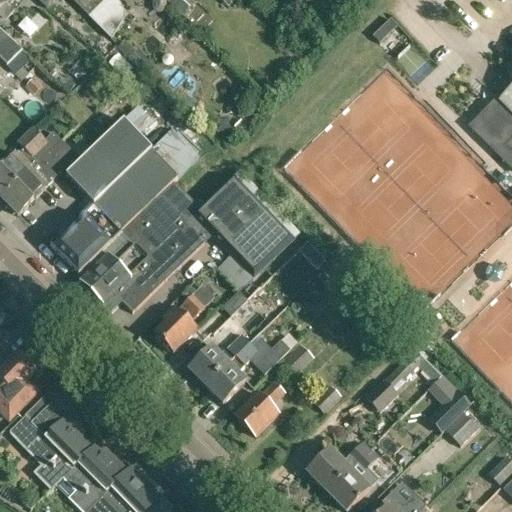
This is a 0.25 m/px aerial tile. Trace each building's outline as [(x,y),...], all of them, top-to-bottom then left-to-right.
[(69,0),(88,19),(107,0),(69,0)] [(202,33),(190,42),(214,74),(226,65),(202,33)] [(0,63),(6,69),(21,54),(0,34),(0,63)] [(104,62),(118,48),(111,41),(97,54),(104,62)] [(146,66),(134,55),(124,44),(118,49),(141,72),(146,66)] [(155,70),(153,72),(149,77),(158,86),(165,79),(155,70)] [(142,96),(151,87),(136,72),(127,81),(142,96)] [(511,90),(498,105),(495,107),(477,126),(472,131),(511,169),(511,90)] [(123,124),(94,151),(148,207),(119,235),(121,236),(178,181),(123,124)] [(0,199),(3,202),(39,165),(34,160),(48,147),(33,131),(17,147),(23,153),(16,160),(14,159),(0,172),(0,199)] [(39,165),(3,202),(18,218),(46,190),(44,189),(75,158),(61,144),(39,165)] [(148,207),(94,151),(92,150),(64,177),(93,208),(49,250),(77,278),(119,238),(121,236),(119,235),(148,207)] [(119,238),(77,278),(83,284),(105,306),(102,309),(108,315),(110,315),(113,312),(114,313),(121,305),(132,316),(164,285),(212,239),(253,281),(300,237),(239,174),(238,175),(228,185),(189,223),(184,218),(180,221),(160,200),(120,238),(119,238)] [(320,282),(332,271),(330,269),(331,268),(325,263),(324,264),(307,245),(298,254),(321,277),(318,280),(320,282)] [(332,271),(320,282),(333,296),(345,285),(332,271)] [(248,303),(239,294),(223,310),(231,319),(232,319),(248,303)] [(205,311),(193,298),(177,312),(174,309),(161,322),(165,326),(152,339),(171,359),(198,334),(190,326),(205,311)] [(231,320),(231,321),(213,338),(222,347),(240,330),(231,320)] [(422,333),(414,340),(421,348),(429,340),(422,333)] [(290,335),(280,344),(263,361),(272,370),(289,353),(299,345),(294,340),(290,335)] [(206,390),(250,348),(240,338),(227,351),(235,360),(228,367),(212,350),(189,373),(206,390)] [(300,347),(283,363),(296,379),(314,361),(300,347)] [(259,357),(250,348),(206,390),(223,408),(246,385),(236,375),(244,368),(246,370),(259,357)] [(36,393),(26,382),(36,372),(18,354),(10,363),(7,360),(0,367),(0,411),(9,420),(36,393)] [(425,365),(424,363),(415,354),(394,373),(395,373),(383,384),(366,401),(377,413),(394,396),(406,385),(421,370),(425,365)] [(425,365),(421,370),(428,377),(424,381),(432,389),(435,386),(442,380),(426,364),(424,363),(425,365)] [(273,384),(259,398),(258,397),(235,419),(255,440),(278,417),(271,410),(285,396),(273,384)] [(330,389),(313,406),(324,417),(341,400),(330,389)] [(63,481),(96,448),(85,437),(86,435),(63,394),(33,426),(26,418),(9,434),(43,468),(35,476),(51,491),(45,497),(45,498),(63,481)] [(445,409),(430,424),(441,435),(469,408),(458,396),(445,409)] [(479,432),(478,431),(463,416),(445,434),(460,450),(479,432)] [(96,448),(63,481),(76,494),(68,501),(79,511),(88,511),(95,505),(127,473),(100,445),(104,441),(96,448)] [(328,496),(372,452),(364,445),(350,459),(352,461),(345,468),(330,453),(307,476),(328,496)] [(372,452),(328,496),(343,511),(350,511),(369,493),(355,478),(362,472),(364,474),(379,459),(372,452)] [(488,478),(500,490),(511,478),(511,466),(506,460),(488,478)] [(136,465),(127,473),(95,505),(101,511),(147,511),(165,495),(160,499),(132,470),(136,466),(136,465)] [(511,501),(511,483),(503,493),(511,501)] [(438,500),(425,511),(439,511),(444,507),(438,500)]
